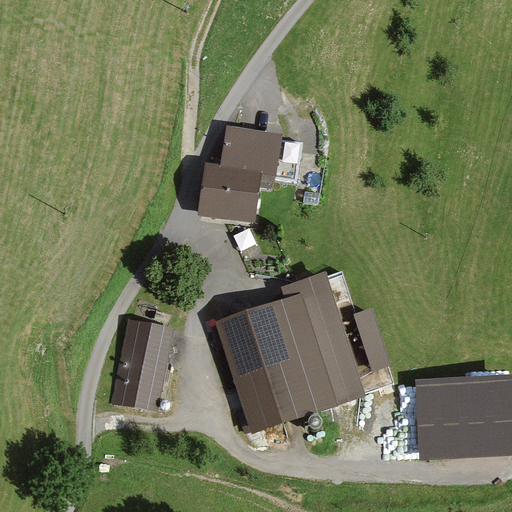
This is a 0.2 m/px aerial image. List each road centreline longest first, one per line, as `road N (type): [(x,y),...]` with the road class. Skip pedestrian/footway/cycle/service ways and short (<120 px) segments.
road 1 (residential): [(64,511),(81,468),(89,392),(106,336),(167,236),(219,120),(306,0)]
road 2 (track): [(191,186),(196,55),(214,0)]
